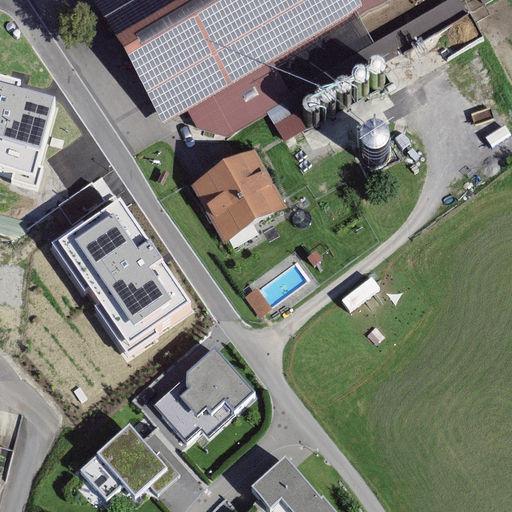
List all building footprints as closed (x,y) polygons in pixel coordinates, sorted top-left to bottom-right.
[(352,3),(356,0),(100,0),(88,7),(158,129),(358,14),(352,3)] [(55,109),(0,93),(0,175),(33,185),(55,109)] [(225,249),(290,211),(256,155),(192,193),(225,249)] [(132,356),(194,313),(118,203),(55,246),(132,356)] [(281,311),(267,291),(252,301),(266,321),(281,311)] [(257,402),(216,357),(156,412),(189,448),(202,436),(210,445),(257,402)] [(167,476),(129,436),(83,478),(108,505),(123,491),(136,504),(167,476)] [(0,478),(6,480),(12,455),(0,451),(0,478)] [(321,509),(284,467),(252,496),(265,511),(275,511),(281,507),(285,511),(328,511),(324,507),(321,509)]
